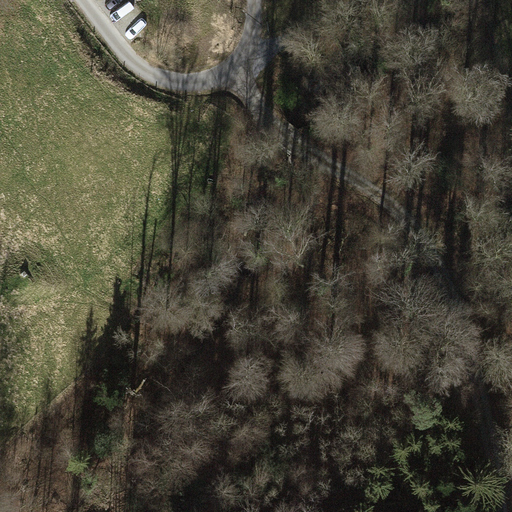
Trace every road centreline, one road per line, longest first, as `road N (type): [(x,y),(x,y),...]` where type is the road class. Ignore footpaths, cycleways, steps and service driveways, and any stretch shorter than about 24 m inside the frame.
road 1 (track): [(228,69),(253,105),(302,148),(385,191),(426,243),(459,317),(500,511)]
road 2 (residential): [(254,0),(245,51),(228,69),(179,81),(134,61),(83,0)]
road 3 (track): [(245,51),(356,0)]
